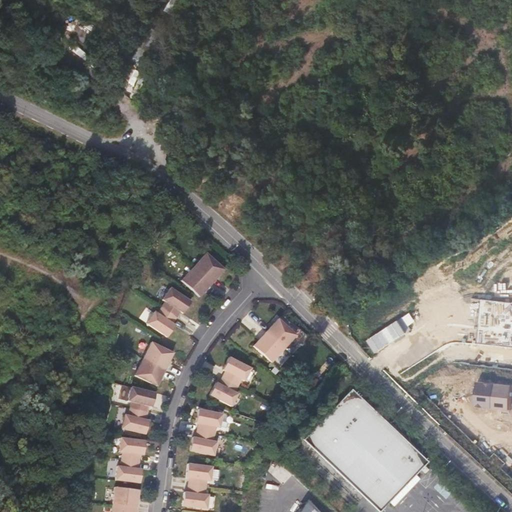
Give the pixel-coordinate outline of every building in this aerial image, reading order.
[(110,8),(107,6),(97,0),(93,0),(88,10),(99,16),(104,19),(110,8)] [(179,20),(191,0),(172,0),(165,11),(166,11),(167,12),(179,20)] [(169,39),(179,20),(167,12),(155,31),(158,33),(169,39)] [(157,58),(169,39),(158,33),(155,31),(154,31),(152,30),(141,47),(140,47),(141,48),(157,58)] [(90,56),(64,40),(61,46),(87,61),(90,56)] [(138,50),(132,63),(144,68),(149,55),(138,50)] [(135,101),(152,73),(149,72),(147,71),(145,70),(130,98),(134,100),(135,101)] [(135,85),(141,72),(136,70),(130,83),(135,85)] [(219,276),(224,270),(206,253),(193,267),(212,283),(217,278),(215,276),(217,274),(219,276)] [(212,283),(193,267),(181,281),(199,297),(205,291),(202,289),(204,287),(206,289),(212,283)] [(311,290),(304,284),(302,286),(308,293),(311,290)] [(182,314),(190,302),(170,288),(162,300),(164,302),(161,308),(173,316),(177,310),(179,312),(182,314)] [(511,302),(479,300),(475,344),(511,347),(511,302)] [(141,315),(149,319),(153,312),(146,308),(141,315)] [(174,326),(172,324),(169,322),(173,316),(161,308),(157,314),(154,312),(146,324),(166,337),(174,326)] [(283,349),(296,336),(277,319),(272,325),(274,327),(273,329),(270,327),(265,333),(283,349)] [(271,363),(283,349),(265,333),(260,338),(262,340),(260,342),(258,340),(253,346),(271,363)] [(170,360),(173,353),(151,342),(143,359),(165,370),(168,362),(166,361),(167,359),(170,360)] [(244,382),(251,369),(228,357),(222,370),(224,371),(227,373),(224,379),(238,386),(241,380),(244,382)] [(161,378),(165,370),(143,359),(134,376),(156,387),(160,380),(157,379),(158,376),(161,378)] [(235,393),(238,386),(224,379),(221,385),(218,384),(215,382),(209,395),(231,407),(238,394),(235,393)] [(475,407),(491,409),(494,383),(478,382),(475,407)] [(491,409),(507,410),(510,385),(494,383),(491,409)] [(151,407),(155,393),(131,387),(127,401),(130,402),(129,409),(143,412),(145,405),(148,406),(151,407)] [(424,466),(426,463),(350,391),(304,439),(380,511),(420,469),(425,474),(428,470),(424,466)] [(148,421),(145,420),(141,419),(143,412),(129,409),(127,416),(124,415),(120,429),(145,435),(148,421)] [(219,429),(222,414),(197,409),(195,423),(198,424),(200,425),(199,431),(215,435),(216,428),(219,429)] [(214,456),(216,442),(213,441),(215,435),(199,431),(198,438),(195,438),(192,437),(189,451),(214,456)] [(143,455),(144,441),(120,438),(118,452),(121,453),(120,460),(135,461),(136,454),(139,455),(143,455)] [(511,469),(511,449),(511,448),(501,459),(511,469)] [(139,483),(141,469),(138,469),(134,469),(135,461),(120,460),(120,467),(116,466),(115,480),(139,483)] [(210,481),(212,467),(187,464),(185,478),(188,478),(191,479),(190,486),(206,488),(207,481),(210,481)] [(447,498),(452,490),(439,481),(434,488),(447,498)] [(207,509),(208,495),(205,494),(206,488),(190,486),(189,492),(186,492),(183,492),(182,506),(207,509)] [(135,501),(135,498),(138,498),(139,491),(113,488),(111,505),(137,509),(137,501),(135,501)] [(316,511),(305,501),(297,511),(316,511)]
